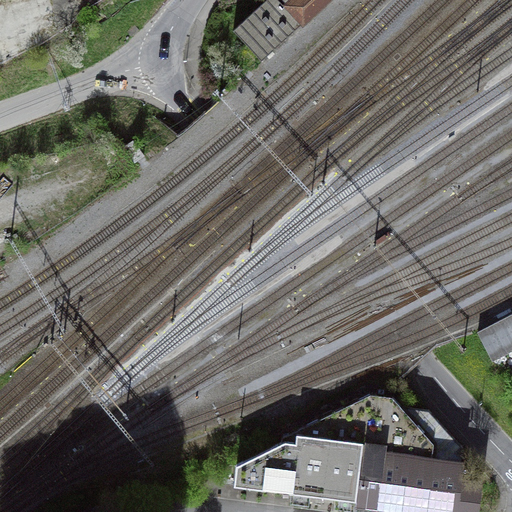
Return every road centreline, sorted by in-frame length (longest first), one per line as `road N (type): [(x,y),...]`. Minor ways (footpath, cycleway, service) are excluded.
road 1 (residential): [(191,0),(161,55),(175,95),(511,462)]
road 2 (unknown): [(169,33),(119,66),(0,111)]
